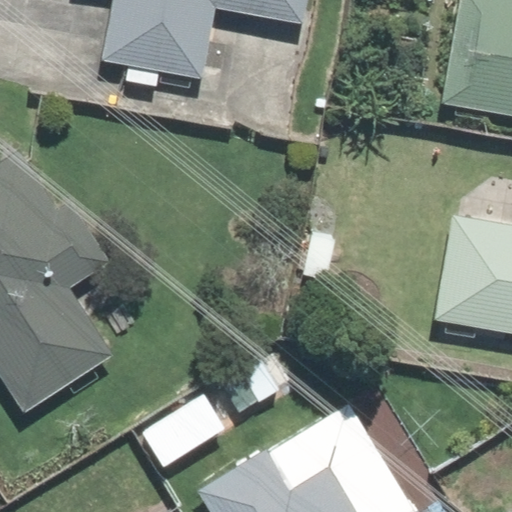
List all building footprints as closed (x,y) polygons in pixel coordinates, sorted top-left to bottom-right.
[(99,0),(88,65),(192,84),(206,10),(296,27),(301,0),(99,0)] [(511,0),(451,0),(433,105),(511,118),(511,0)] [(6,142),(0,146),(0,403),(10,418),(106,356),(65,292),(105,266),(64,203),(51,211),(6,142)] [(511,227),(442,216),(424,325),(511,340),(511,227)] [(218,432),(191,395),(130,438),(157,475),(218,432)] [(410,511),(344,400),(188,492),(199,511),(410,511)] [(173,511),(168,503),(152,511),(173,511)]
